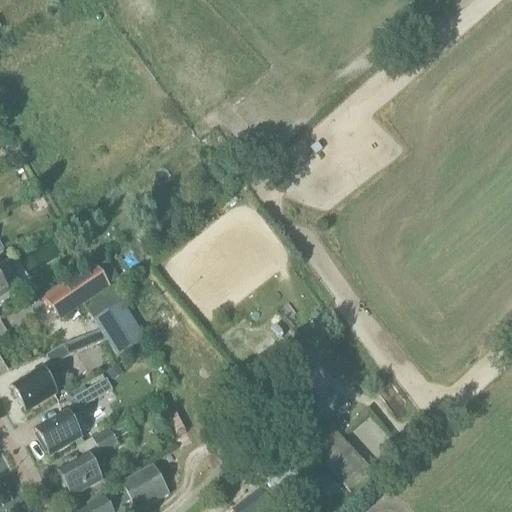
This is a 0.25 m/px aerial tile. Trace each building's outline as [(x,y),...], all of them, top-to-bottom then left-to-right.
[(0,140),(0,149),(10,143),(6,137),(0,140)] [(16,283),(4,263),(0,265),(0,303),(9,299),(4,290),(16,283)] [(96,270),(65,291),(62,287),(46,298),(60,320),(107,289),(96,270)] [(63,347),(46,358),(52,368),(69,358),(107,342),(117,359),(144,342),(122,306),(95,323),(101,332),(63,347)] [(118,368),(107,374),(112,383),(123,376),(118,368)] [(40,373),(12,390),(25,412),(54,395),(40,373)] [(71,402),(77,412),(112,391),(106,381),(71,402)] [(284,403),(278,395),(263,407),(260,411),(266,418),(284,403)] [(376,478),(308,404),(285,425),(353,499),(376,478)] [(37,436),(34,438),(45,456),(48,454),(49,456),(73,441),(79,438),(89,432),(81,418),(75,421),(72,416),(66,419),(65,417),(36,434),(37,436)] [(108,432),(91,441),(84,445),(77,449),(76,449),(82,461),(57,475),(69,498),(99,482),(92,468),(95,466),(91,458),(115,446),(111,437),(109,435),(108,432)] [(84,445),(79,438),(73,441),(77,449),(84,445)] [(294,466),(268,487),(276,497),(302,477),(294,466)] [(152,468),(120,486),(134,511),(138,511),(168,496),(152,468)] [(322,468),(310,478),(323,495),(324,494),(330,501),(341,492),(335,485),(336,485),(322,468)] [(236,511),(266,511),(272,507),(260,493),(236,511)] [(120,511),(113,498),(104,502),(104,501),(83,511),(120,511)]
